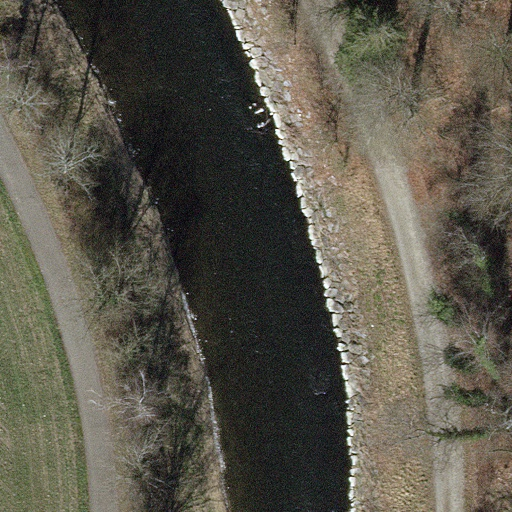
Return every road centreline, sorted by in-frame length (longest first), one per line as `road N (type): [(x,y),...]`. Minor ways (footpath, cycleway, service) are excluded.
road 1 (track): [(450,511),(451,440),(417,228),(380,125),(317,0)]
road 2 (track): [(0,144),(75,325),(101,511)]
